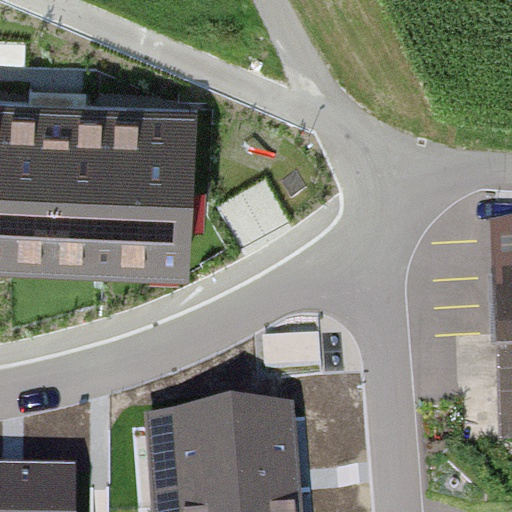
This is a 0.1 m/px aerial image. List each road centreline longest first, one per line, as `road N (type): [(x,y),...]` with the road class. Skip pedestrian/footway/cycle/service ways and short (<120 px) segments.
road 1 (unclassified): [(40,0),(345,124),(382,164),(387,253)]
road 2 (residential): [(387,253),(79,380),(0,393)]
road 3 (unclassified): [(387,253),(405,511)]
road 4 (track): [(382,164),(511,172)]
